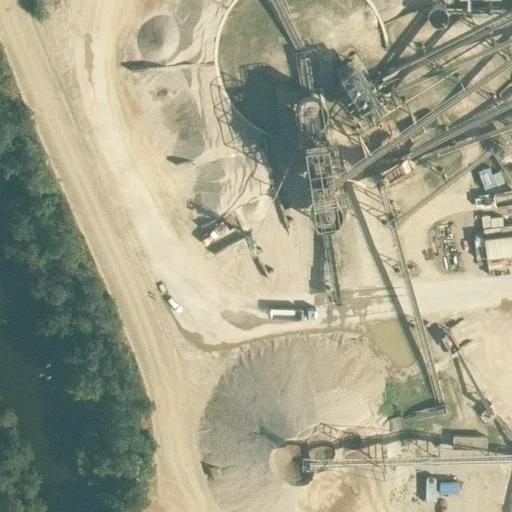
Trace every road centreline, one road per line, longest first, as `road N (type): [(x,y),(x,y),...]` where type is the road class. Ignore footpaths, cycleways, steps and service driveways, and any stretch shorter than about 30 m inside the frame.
road 1 (track): [(111,0),(75,163),(150,349),(511,295)]
road 2 (track): [(75,163),(5,0)]
